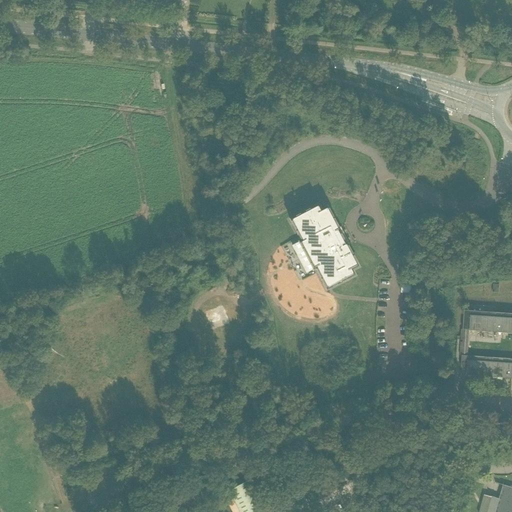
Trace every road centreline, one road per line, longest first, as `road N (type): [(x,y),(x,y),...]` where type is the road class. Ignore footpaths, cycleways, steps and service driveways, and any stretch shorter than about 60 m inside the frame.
road 1 (secondary): [(387,73),(0,25)]
road 2 (residential): [(243,200),(286,155),(331,140),(364,149),(449,205),(473,205),(499,191)]
